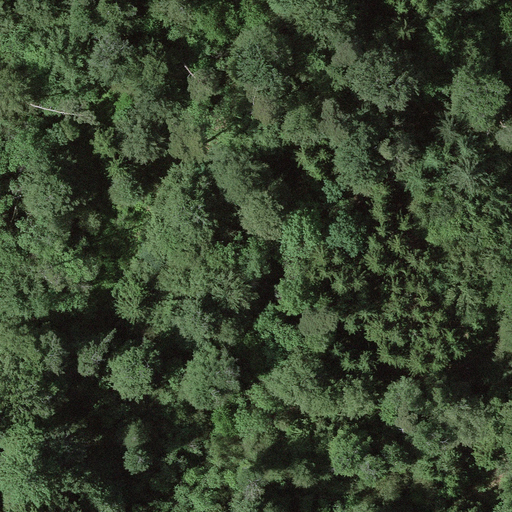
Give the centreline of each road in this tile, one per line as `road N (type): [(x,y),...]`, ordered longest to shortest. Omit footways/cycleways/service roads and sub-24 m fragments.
road 1 (track): [(511,382),(373,362),(0,364)]
road 2 (track): [(511,296),(487,351),(444,394),(379,511)]
